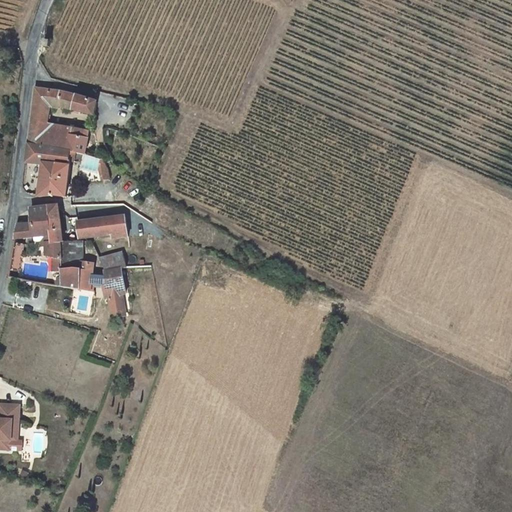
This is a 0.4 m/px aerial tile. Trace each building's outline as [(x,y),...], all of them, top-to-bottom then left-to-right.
[(56,36),(45,32),(41,43),(52,47),(56,36)] [(27,143),(81,154),(84,143),(91,144),(93,135),(90,131),(87,131),(86,133),(44,123),(47,105),(91,117),(96,102),(61,91),(36,88),(27,143)] [(70,162),(77,164),(83,154),(81,154),(27,143),(25,160),(41,162),(41,161),(69,167),(70,162)] [(99,157),(83,154),(77,164),(96,167),(100,185),(107,184),(105,169),(99,157)] [(69,167),(41,161),(41,162),(35,195),(45,193),(50,192),(54,192),(58,192),(64,193),(69,167)] [(46,209),(49,246),(58,246),(59,243),(54,207),(46,209)] [(54,277),(55,274),(22,268),(26,240),(42,240),(43,260),(56,262),(58,246),(49,246),(46,209),(28,212),(29,224),(14,225),(4,277),(78,297),(76,277),(54,277)] [(110,243),(126,239),(124,219),(74,225),(76,241),(110,237),(110,243)] [(74,270),(71,246),(58,246),(56,262),(55,274),(54,277),(76,277),(78,297),(92,296),(91,286),(86,287),(84,269),(74,270)] [(106,276),(119,274),(125,273),(122,256),(100,260),(106,276)] [(123,299),(119,274),(106,276),(108,289),(102,290),(104,301),(107,301),(109,317),(122,315),(120,299),(123,299)] [(0,450),(8,451),(9,441),(21,441),(22,404),(0,403),(0,450)]
